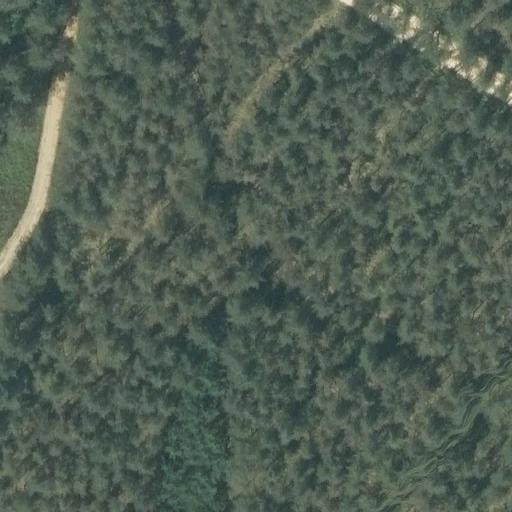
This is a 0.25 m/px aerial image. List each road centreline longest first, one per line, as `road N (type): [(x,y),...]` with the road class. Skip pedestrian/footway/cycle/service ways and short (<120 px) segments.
road 1 (track): [(511,336),(358,279),(306,244),(250,152),(180,0)]
road 2 (track): [(58,0),(38,142),(0,224)]
